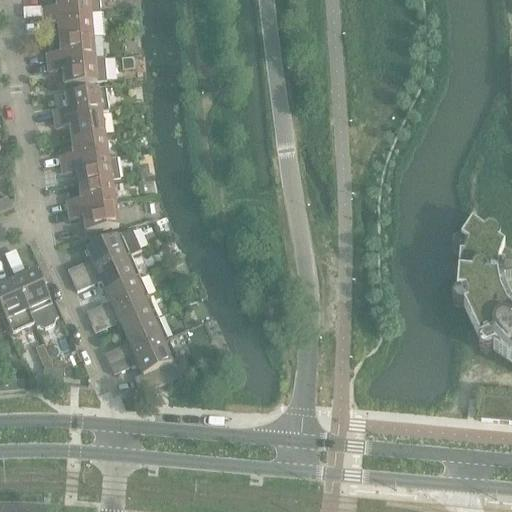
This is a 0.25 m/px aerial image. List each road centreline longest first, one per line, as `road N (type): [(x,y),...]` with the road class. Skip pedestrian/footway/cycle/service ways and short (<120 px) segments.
road 1 (unclassified): [(300,442),(308,281),(266,0)]
road 2 (residential): [(30,223),(8,0)]
road 3 (residential): [(116,427),(30,223)]
road 4 (tertiary): [(297,472),(511,489)]
road 5 (tertiary): [(511,461),(300,442)]
road 6 (tertiary): [(300,442),(116,427)]
road 7 (tertiary): [(117,454),(297,472)]
